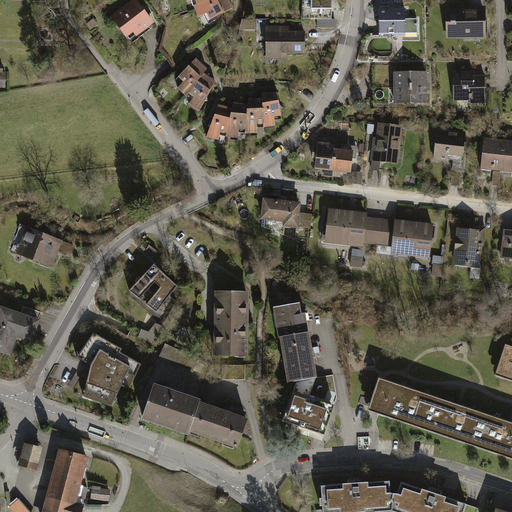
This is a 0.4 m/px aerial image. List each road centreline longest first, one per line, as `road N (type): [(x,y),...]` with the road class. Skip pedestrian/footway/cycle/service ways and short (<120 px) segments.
road 1 (residential): [(25,405),(107,261),(126,241),(214,193)]
road 2 (residential): [(246,497),(279,467),(395,458),(511,487)]
road 3 (residential): [(264,165),(282,184),(511,210)]
road 4 (residential): [(25,405),(201,469),(246,497)]
road 5 (residential): [(264,165),(308,129),(336,89),(360,0)]
road 6 (residential): [(214,193),(136,89)]
